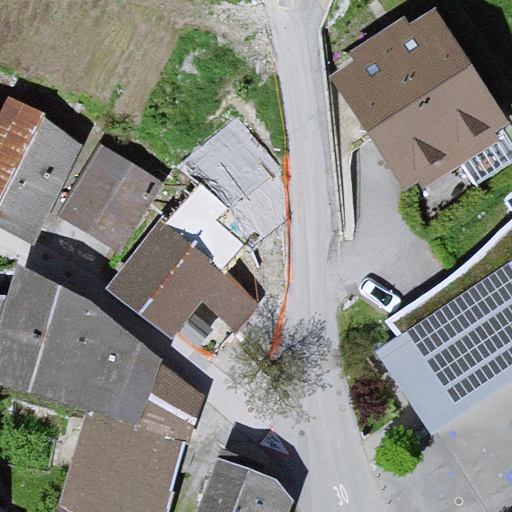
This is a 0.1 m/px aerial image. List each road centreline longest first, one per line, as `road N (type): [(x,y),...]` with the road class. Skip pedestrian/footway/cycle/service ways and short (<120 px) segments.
road 1 (residential): [(347,511),(282,0)]
road 2 (residential): [(0,241),(77,280),(329,511)]
